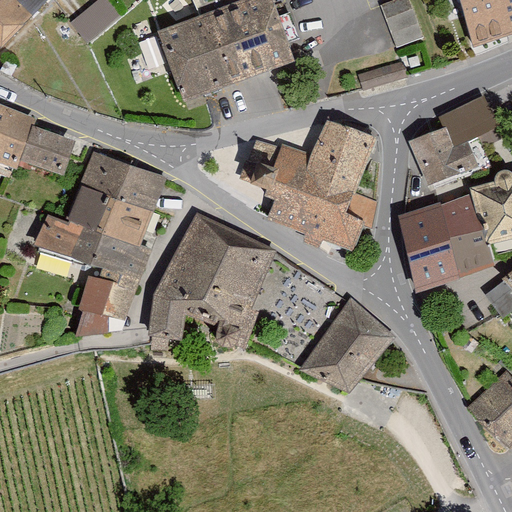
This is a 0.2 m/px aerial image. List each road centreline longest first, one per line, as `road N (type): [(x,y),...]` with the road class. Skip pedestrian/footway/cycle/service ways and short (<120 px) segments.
road 1 (residential): [(178,155),(188,143),(274,123),(349,109),(397,112)]
road 2 (residential): [(385,290),(423,345),(489,478)]
road 3 (residential): [(385,290),(352,280),(201,185)]
road 4 (unclassified): [(178,155),(96,129),(0,84)]
road 5 (residential): [(397,112),(385,290)]
road 6 (residential): [(129,336),(172,230),(201,185)]
road 7 (residential): [(511,62),(397,112)]
